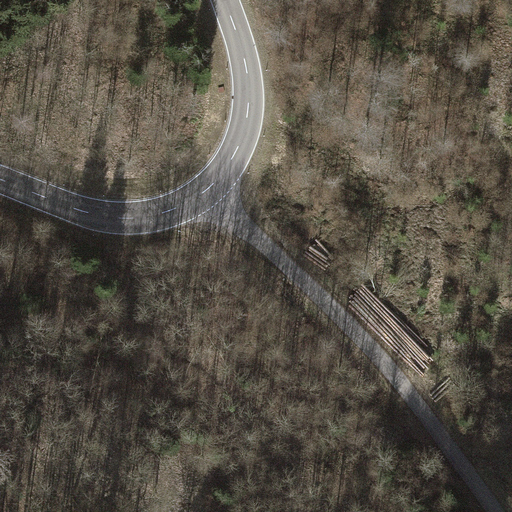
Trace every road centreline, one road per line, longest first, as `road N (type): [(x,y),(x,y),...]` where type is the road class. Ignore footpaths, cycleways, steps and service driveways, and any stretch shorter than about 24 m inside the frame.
road 1 (residential): [(493,511),(383,361),(287,262),(205,193)]
road 2 (tertiary): [(0,178),(88,213),(142,218),(205,193)]
road 3 (tertiary): [(205,193),(247,125),(247,67),(223,0)]
